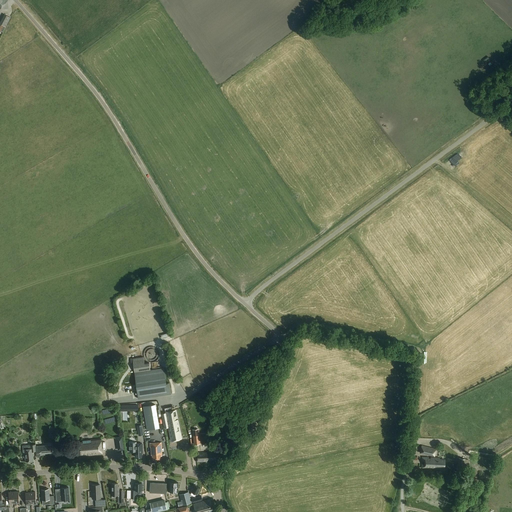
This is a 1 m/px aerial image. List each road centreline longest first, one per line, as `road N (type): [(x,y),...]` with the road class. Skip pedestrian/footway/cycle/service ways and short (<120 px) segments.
road 1 (unclassified): [(245,304),(193,250),(108,110),(14,0)]
road 2 (unclassified): [(245,304),(511,102)]
road 3 (unclassified): [(227,464),(283,351),(281,338),(245,304)]
road 4 (unclassified): [(199,476),(76,469)]
